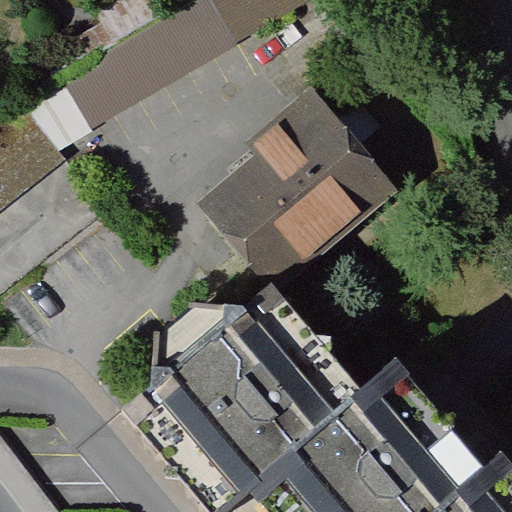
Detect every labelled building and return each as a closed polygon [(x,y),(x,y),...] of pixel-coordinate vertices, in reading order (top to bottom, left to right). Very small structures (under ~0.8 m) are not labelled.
[(294,0),(221,0),(71,87),(98,135),(304,16),(294,0)] [(399,193),(312,90),(248,145),(258,156),(209,199),(285,289),(399,193)] [(33,119),(0,143),(0,221),(70,169),(33,119)] [(136,362),(135,382),(242,504),(247,500),(337,422),(232,302),(212,300),(210,319),(157,365),(136,362)] [(337,422),(247,500),(256,511),(437,511),(458,494),(370,393),(337,422)] [(500,511),(473,481),(458,494),(437,511),(500,511)]
